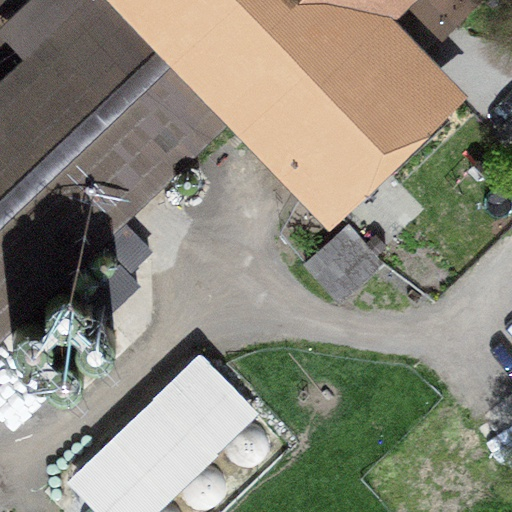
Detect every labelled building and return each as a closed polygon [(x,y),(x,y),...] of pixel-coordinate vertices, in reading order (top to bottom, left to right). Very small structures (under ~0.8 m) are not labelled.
[(262,135),(275,122),(339,187),(429,99),(367,36),(404,0),(98,0),(0,93),(0,326),(233,104),(262,135)] [(440,0),(457,18),(475,0),(440,0)] [(345,299),(386,260),(347,219),(306,258),(345,299)] [(69,481),(101,511),(159,511),(263,403),(200,344),(69,481)] [(379,480),(401,511),(430,511),(436,508),(404,462),(379,480)]
